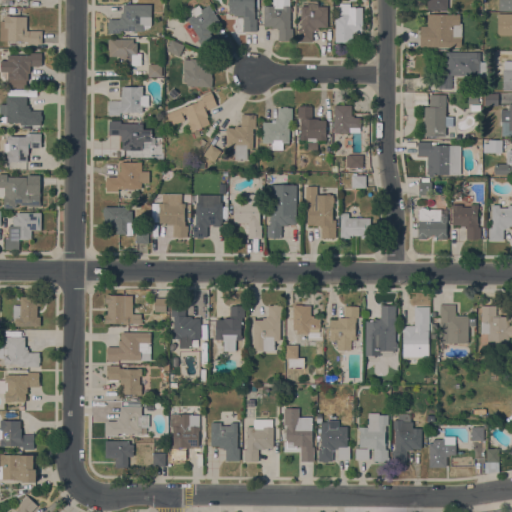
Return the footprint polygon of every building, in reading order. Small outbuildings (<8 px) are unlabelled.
[(210,28),(212,31),(210,33),(216,42),(204,50),(197,39),(199,38),(186,18),(192,15),(189,11),(204,0),(206,0),(220,21),(210,28)] [(254,0),(254,11),(255,11),(254,18),(257,18),(257,31),(243,31),(243,16),(233,16),(233,13),(229,13),(229,0),(254,0)] [(264,5),(273,6),(273,0),(290,0),(290,5),(291,5),(291,8),(292,8),(292,11),(290,11),(290,28),(293,28),(292,40),(278,39),(278,28),(272,28),(272,26),(263,26),(264,5)] [(327,6),(327,27),(318,27),(318,28),(315,28),(315,30),(312,30),(312,41),(298,41),(298,29),(301,29),(301,6),(307,6),(307,0),(318,0),(318,6),(327,6)] [(447,0),(447,9),(427,9),(427,0),(447,0)] [(511,0),(511,9),(499,9),(499,0),(511,0)] [(362,25),(363,25),(363,33),(353,32),(353,42),(335,42),(335,17),(339,17),(339,14),(340,14),(340,3),(351,3),(351,6),(362,7),(362,25)] [(108,33),(109,29),(108,29),(108,22),(109,22),(109,18),(119,18),(119,16),(121,16),(121,13),(123,13),(123,4),(151,4),(151,25),(150,25),(150,26),(143,29),(143,30),(121,30),(120,33),(108,33)] [(460,14),(459,23),(462,23),(461,47),(420,46),(420,25),(427,26),(427,13),(460,14)] [(511,34),(497,34),(497,13),(511,13),(511,34)] [(27,30),(42,30),(42,43),(28,43),(28,42),(23,42),(23,41),(0,41),(0,20),(4,20),(4,15),(10,15),(10,16),(27,16),(27,30)] [(133,38),(133,42),(137,42),(137,53),(140,53),(140,64),(122,64),(122,58),(119,58),(119,56),(109,56),(109,48),(108,48),(108,40),(109,40),(109,38),(133,38)] [(179,56),(166,50),(171,39),(184,45),(179,56)] [(8,71),(0,71),(0,60),(8,60),(8,53),(30,54),(30,51),(41,51),(41,66),(30,66),(30,72),(28,72),(28,86),(8,86),(8,80),(8,71)] [(480,61),(490,61),(490,77),(479,77),(479,75),(451,75),(451,88),(439,88),(439,71),(446,71),(446,52),(448,52),(448,51),(480,51),(480,61)] [(212,77),(212,85),(211,85),(211,87),(187,85),(187,81),(183,81),(184,70),(183,70),(183,58),(190,59),(190,58),(201,59),(200,66),(202,66),(202,68),(212,69),(212,77)] [(511,91),(503,91),(503,69),(504,69),(504,61),(511,61),(511,91)] [(162,76),(148,76),(148,63),(162,63),(162,76)] [(148,106),(142,106),(142,112),(120,112),(120,114),(109,114),(109,100),(121,100),(121,94),(122,94),(122,86),(136,86),(136,85),(142,85),(142,95),(148,95),(148,106)] [(217,105),(206,110),(208,116),(207,116),(209,123),(195,129),(195,130),(191,131),(187,122),(189,121),(186,113),(182,114),(185,119),(171,125),(166,113),(202,98),(201,96),(211,92),(217,105)] [(484,105),(484,93),(498,94),(498,105),(484,105)] [(446,116),(452,116),(452,125),(445,125),(445,136),(424,135),(424,106),(429,106),(429,94),(446,94),(446,116)] [(478,103),(468,103),(468,94),(478,94),(478,103)] [(27,105),(29,105),(29,108),(30,108),(30,110),(41,110),(41,125),(21,124),(21,122),(6,121),(6,116),(0,116),(0,104),(6,104),(6,95),(27,95),(27,105)] [(502,121),(500,121),(500,109),(509,109),(509,103),(511,103),(511,136),(501,136),(502,121)] [(334,104),(351,104),(351,115),(354,115),(354,117),(361,117),(361,127),(360,127),(360,132),(349,132),(349,133),(334,133),(334,104)] [(292,119),(289,119),(289,142),(283,142),(283,149),(272,149),(272,142),(262,142),(263,121),(272,121),(272,119),(275,119),(275,118),(278,118),(278,107),(282,107),(282,106),(288,106),(288,107),(292,107),(292,119)] [(316,140),(316,138),(307,138),(307,139),(300,139),(300,135),(301,135),(301,120),(300,120),(300,117),(297,117),(297,106),(312,106),(312,118),(318,118),(318,119),(326,119),(326,135),(326,140),(316,140)] [(226,128),(228,128),(228,127),(233,127),(234,127),(234,125),(241,126),(241,114),(255,114),(255,128),(253,128),(253,147),(247,147),(247,160),(234,159),(234,147),(226,147),(226,128)] [(151,140),(143,140),(142,149),(122,149),(122,141),(120,141),(120,134),(108,134),(108,123),(109,123),(109,120),(121,120),(121,123),(143,123),(143,129),(151,129),(151,137),(151,140)] [(41,147),(28,147),(28,154),(27,154),(27,161),(11,161),(11,162),(7,162),(7,151),(9,151),(9,143),(7,143),(7,135),(29,135),(29,132),(41,133),(41,147)] [(483,152),(483,143),(488,143),(488,140),(502,140),(502,152),(483,152)] [(460,174),(434,174),(434,175),(429,175),(429,174),(427,174),(427,155),(417,155),(417,141),(430,141),(430,144),(461,145),(460,174)] [(214,161),(203,154),(210,143),(221,150),(214,161)] [(511,174),(494,174),(494,163),(506,163),(506,151),(507,151),(508,149),(511,149),(511,174)] [(346,166),(346,154),(363,154),(363,166),(346,166)] [(118,188),(118,190),(106,190),(106,186),(105,186),(105,180),(106,180),(106,176),(117,176),(117,174),(118,174),(118,171),(120,171),(120,161),(141,161),(141,171),(148,171),(147,182),(141,182),(141,188),(118,188)] [(0,173),(7,173),(7,176),(27,177),(27,174),(40,174),(40,192),(41,192),(40,206),(36,206),(36,210),(28,210),(28,205),(24,205),(24,203),(16,203),(16,207),(4,207),(4,197),(0,197),(0,173)] [(366,187),(351,187),(351,175),(366,175),(366,187)] [(431,181),(431,209),(447,209),(447,221),(446,221),(446,234),(447,234),(447,238),(438,238),(438,236),(426,236),(426,238),(417,238),(417,234),(418,234),(419,181),(431,181)] [(296,223),(295,223),(295,224),(289,224),(289,223),(288,223),(288,225),(281,225),(281,237),(270,237),(270,236),(267,236),(267,225),(269,225),(270,184),(296,184),(296,223)] [(321,238),(321,225),(314,225),(314,224),(307,224),(307,208),(306,208),(306,204),(305,204),(305,185),(317,185),(317,194),(333,194),(333,197),(334,197),(334,201),(333,202),(333,207),(332,207),(332,219),(336,219),(336,238),(321,238)] [(181,202),(185,202),(185,207),(184,207),(184,220),(185,220),(185,225),(187,225),(187,236),(173,236),(173,224),(166,224),(166,223),(160,223),(159,202),(163,202),(163,196),(164,195),(166,194),(167,193),(169,194),(172,196),(173,197),(175,196),(178,196),(179,196),(180,197),(181,198),(181,202)] [(244,199),(244,193),(261,193),(262,238),(248,238),(248,225),(247,225),(247,222),(234,222),(234,199),(244,199)] [(202,201),(202,198),(213,198),(213,202),(222,202),(222,224),(221,224),(220,226),(213,226),(213,224),(210,224),(210,226),(207,226),(207,237),(203,237),(203,238),(197,238),(197,237),(193,237),(193,224),(195,224),(196,201),(202,201)] [(462,206),(470,206),(470,204),(478,204),(478,208),(477,222),(478,222),(478,226),(481,226),(480,238),(466,238),(466,225),(459,225),(459,224),(452,224),(452,207),(451,207),(451,204),(462,204),(462,206)] [(511,225),(509,225),(509,227),(506,227),(506,229),(503,229),(503,240),(499,239),(499,241),(493,241),(493,239),(489,239),(489,227),(491,227),(492,204),(499,204),(499,207),(508,207),(508,204),(511,204),(511,225)] [(127,221),(126,233),(116,233),(116,227),(114,227),(114,224),(104,224),(104,215),(103,215),(103,208),(104,208),(104,206),(132,206),(132,221),(128,221),(127,221)] [(41,229),(31,229),(31,238),(29,238),(29,239),(19,239),(19,249),(5,249),(5,237),(8,237),(8,225),(13,225),(13,215),(16,215),(16,212),(41,212),(41,229)] [(361,238),(361,235),(350,235),(350,238),(340,238),(340,212),(349,213),(348,217),(370,217),(370,238),(361,238)] [(136,243),(135,228),(148,228),(148,243),(136,243)] [(132,313),(141,313),(141,318),(142,318),(142,323),(128,323),(122,323),(105,323),(105,314),(107,314),(107,303),(105,303),(105,293),(110,294),(132,295),(132,313)] [(40,305),(37,305),(37,316),(40,316),(40,325),(15,325),(15,319),(13,319),(13,304),(20,304),(20,296),(40,296),(40,305)] [(166,311),(154,311),(154,297),(166,297),(166,311)] [(185,304),(185,316),(192,316),(192,318),(193,318),(193,317),(199,317),(199,318),(200,318),(200,338),(191,338),(191,348),(179,348),(179,338),(173,338),(173,316),(171,315),(171,304),(185,304)] [(262,319),(262,317),(266,317),(266,316),(268,316),(268,305),(273,305),(273,304),(283,304),(282,317),(280,317),(280,340),(274,340),(274,353),(253,352),(253,319),(262,319)] [(320,328),(319,328),(319,332),(309,332),(309,333),(296,333),(296,329),(293,329),(293,305),(294,305),(294,304),(302,304),(302,305),(311,305),(310,315),(313,315),(313,317),(320,317),(320,328)] [(375,321),(375,319),(380,319),(380,304),(396,305),(395,341),(396,341),(396,349),(395,349),(395,350),(393,350),(393,353),(380,352),(380,355),(374,355),(374,357),(369,357),(369,355),(365,355),(366,321),(370,321),(370,319),(373,319),(373,321),(375,321)] [(455,304),(455,315),(468,315),(468,342),(439,342),(439,304),(455,304)] [(215,334),(216,319),(223,319),(223,317),(229,318),(230,305),(244,305),(244,317),(242,317),(242,321),(241,321),(240,334),(242,334),(242,339),(235,339),(235,350),(224,350),(224,339),(214,339),(215,334)] [(358,317),(356,317),(355,339),(351,339),(351,350),(337,350),(337,339),(329,339),(329,335),(330,335),(330,319),(337,319),(337,316),(344,317),(344,305),(359,305),(358,317)] [(482,308),(481,308),(481,305),(511,305),(511,321),(509,321),(509,324),(511,324),(511,336),(509,336),(509,347),(488,346),(488,332),(482,332),(482,321),(482,308)] [(429,323),(428,323),(428,356),(403,356),(403,325),(414,325),(414,306),(429,306),(429,323)] [(150,360),(141,360),(141,359),(119,359),(119,361),(107,361),(107,346),(119,346),(119,340),(121,340),(121,338),(120,338),(120,333),(121,333),(121,331),(151,331),(150,360)] [(25,346),(27,346),(27,349),(29,349),(29,351),(39,352),(39,356),(40,356),(40,361),(39,361),(39,366),(18,366),(18,363),(4,363),(4,357),(0,357),(0,344),(4,344),(4,336),(25,336),(25,346)] [(298,358),(285,358),(285,344),(298,344),(298,358)] [(142,375),(140,375),(140,384),(141,384),(141,394),(120,394),(120,379),(107,379),(107,365),(119,365),(119,367),(142,367),(142,375)] [(39,386),(27,386),(27,392),(25,392),(25,394),(26,394),(26,399),(25,399),(25,401),(5,400),(5,392),(0,392),(0,380),(5,380),(5,374),(27,374),(27,371),(39,372),(39,386)] [(141,414),(149,414),(149,427),(141,427),(141,432),(118,432),(118,435),(106,435),(106,431),(105,431),(105,425),(106,425),(106,421),(117,421),(117,418),(118,418),(118,415),(120,415),(120,406),(141,406),(141,414)] [(355,459),(355,445),(359,445),(360,430),(359,430),(359,426),(368,427),(368,412),(379,412),(379,414),(388,414),(388,425),(385,425),(385,442),(385,449),(388,449),(388,461),(373,460),(373,448),(369,448),(369,459),(355,459)] [(199,430),(198,430),(198,446),(191,446),(191,447),(184,447),(184,459),(170,459),(170,448),(173,448),(173,426),(170,426),(171,413),(190,413),(190,414),(199,414),(199,426),(199,430)] [(393,428),(393,419),(398,419),(398,413),(410,413),(410,421),(413,421),(413,428),(421,428),(421,448),(413,448),(413,450),(406,450),(406,462),(392,462),(392,450),(394,450),(394,428),(393,428)] [(311,440),(312,440),(312,447),(314,447),(314,460),(300,460),(301,444),(292,444),(292,442),(286,442),(287,427),(286,427),(286,423),(297,423),(297,416),(311,417),(311,440)] [(347,445),(349,445),(349,459),(338,459),(338,448),(335,448),(335,450),(332,450),(332,460),(327,460),(327,462),(322,462),(322,461),(318,461),(318,448),(321,448),(321,422),(316,422),(316,417),(322,417),(322,421),(327,421),(327,420),(339,420),(339,426),(347,426),(347,445)] [(20,427),(21,427),(21,434),(34,434),(34,448),(22,448),(22,446),(18,446),(18,445),(5,445),(5,446),(0,446),(0,419),(3,419),(3,420),(20,420),(20,427)] [(221,421),(221,425),(230,425),(230,422),(237,422),(237,447),(240,447),(239,460),(225,460),(225,449),(223,449),(223,447),(219,447),(219,445),(211,445),(211,421),(221,421)] [(254,426),(254,428),(263,429),(263,426),(273,426),(273,447),(272,447),(266,447),(266,446),(265,446),(265,448),(258,448),(258,460),(243,460),(243,448),(246,449),(246,426),(254,426)] [(483,440),(471,440),(471,426),(483,426),(483,440)] [(429,442),(432,442),(432,439),(443,439),(443,436),(455,436),(455,444),(456,444),(456,446),(457,446),(456,452),(456,454),(453,454),(453,455),(449,455),(449,456),(446,456),(446,466),(436,466),(436,468),(430,467),(430,466),(429,466),(429,442)] [(133,456),(128,456),(128,467),(115,467),(115,457),(105,457),(105,440),(129,440),(129,444),(133,444),(133,456)] [(484,461),(486,461),(486,448),(499,448),(499,461),(498,461),(498,470),(484,472),(484,461)] [(152,466),(153,452),(165,452),(165,466),(152,466)] [(0,453),(3,453),(3,454),(33,454),(33,468),(36,468),(36,482),(22,482),(22,479),(16,479),(2,479),(2,478),(0,478),(0,453)] [(37,505),(30,511),(15,511),(16,511),(14,509),(19,503),(27,495),(37,505)]
